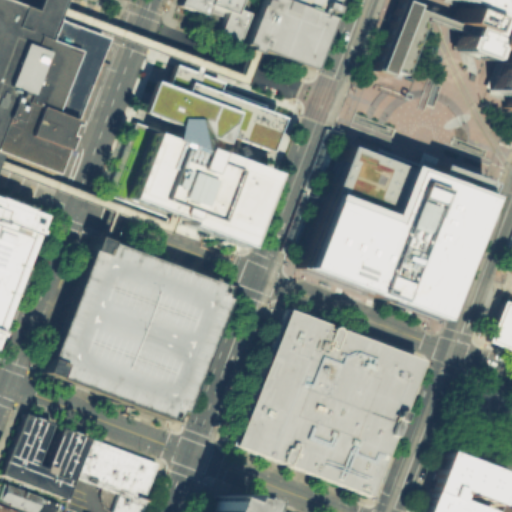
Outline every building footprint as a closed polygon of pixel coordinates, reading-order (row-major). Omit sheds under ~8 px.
[(0,0),(5,0),(33,10),(37,12),(99,36),(74,104),(66,124),(62,123),(59,131),(63,132),(47,173),(0,155),(0,0)] [(175,3),(176,0),(234,0),(232,7),(244,11),(233,40),(213,33),(222,10),(206,4),(202,13),(175,3)] [(238,42),(254,0),(284,0),(326,16),(306,68),(248,46),(238,42)] [(284,0),(326,16),(331,0),(284,0)] [(418,18),(420,11),(408,6),(409,3),(401,0),(392,0),(367,69),(382,75),(380,80),(378,85),(404,94),(410,78),(397,73),(398,68),(401,61),(418,18)] [(495,49),(479,90),(500,98),(497,106),(507,110),(511,96),(511,0),(448,0),(451,1),(444,20),(456,25),(453,31),(449,44),(448,46),(450,47),(475,57),(481,43),(495,49)] [(145,79),(133,110),(152,117),(167,123),(167,124),(164,133),(129,120),(102,194),(160,216),(162,212),(166,214),(180,219),(178,223),(237,246),(246,223),(251,209),(263,177),(265,172),(253,167),(245,147),(244,144),(261,150),(274,115),(256,108),(259,103),(213,86),(215,80),(168,62),(160,84),(145,79)] [(428,317),(480,181),(431,162),(428,170),(366,146),(363,154),(338,144),(331,163),(292,265),(428,317)] [(0,296),(12,265),(13,263),(14,261),(14,260),(15,257),(16,255),(16,254),(23,239),(24,236),(25,233),(32,213),(0,200),(0,296)] [(213,295),(217,284),(181,270),(96,238),(86,234),(34,371),(165,421),(170,409),(172,410),(174,411),(195,356),(202,337),(217,297),(213,295)] [(511,350),(511,306),(495,300),(481,339),(511,350)] [(226,443),(361,495),(413,358),(389,349),(277,307),(226,443)] [(56,426),(41,467),(31,463),(33,460),(34,456),(37,448),(43,432),(47,422),(19,411),(14,423),(9,437),(0,460),(0,474),(60,497),(83,436),(56,426)] [(88,437),(153,461),(139,499),(141,500),(136,511),(107,511),(115,490),(73,475),(88,437)] [(487,510),(486,511),(416,511),(441,449),(505,473),(493,505),(455,490),(452,497),(487,510)] [(26,511),(4,503),(5,501),(0,499),(0,486),(60,509),(59,511),(26,511)] [(207,493),(199,511),(264,511),(267,506),(246,498),(224,490),(221,499),(207,493)] [(493,511),(511,511),(511,496),(510,496),(510,497),(500,494),(493,511)] [(0,511),(18,511),(0,505),(1,502),(0,501),(0,511)]
